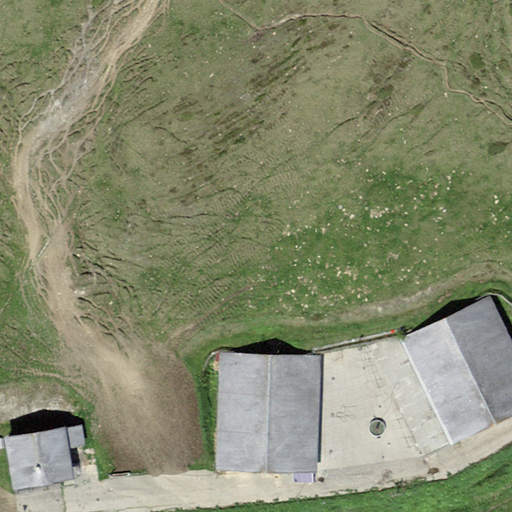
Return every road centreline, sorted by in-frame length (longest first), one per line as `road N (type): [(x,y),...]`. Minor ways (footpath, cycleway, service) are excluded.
road 1 (track): [(173,503),(139,418),(50,289),(22,176),(37,126),(99,81),(152,0)]
road 2 (track): [(97,511),(454,471),(511,434)]
